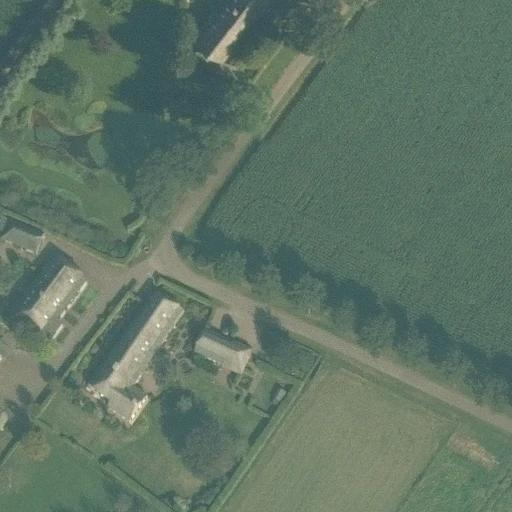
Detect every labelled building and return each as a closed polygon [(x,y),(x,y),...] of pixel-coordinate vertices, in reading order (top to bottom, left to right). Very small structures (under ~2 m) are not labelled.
[(194,36),(223,58),(267,0),(208,0),(204,5),(213,12),(194,36)] [(25,229),(15,249),(36,259),(45,239),(25,229)] [(55,261),(33,290),(65,313),(86,284),(55,261)] [(33,290),(5,329),(18,338),(25,329),(48,346),(62,328),(57,324),(65,313),(33,290)] [(107,412),(130,428),(148,400),(135,392),(183,314),(154,297),(135,324),(136,325),(129,335),(128,334),(100,373),(99,373),(88,390),(111,405),(107,412)] [(197,352),(194,356),(222,369),(226,362),(244,370),(251,355),(205,334),(197,352)] [(273,402),(271,406),(277,410),(279,405),(281,406),(286,397),(278,392),(273,402)] [(0,415),(0,433),(8,422),(0,415)]
